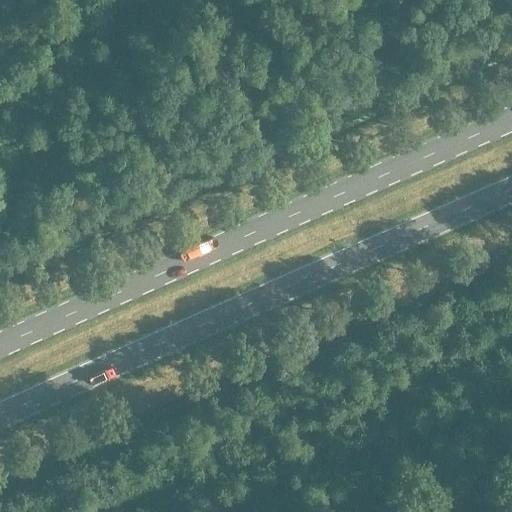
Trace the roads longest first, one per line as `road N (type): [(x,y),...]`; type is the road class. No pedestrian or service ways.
road 1 (trunk): [(0,418),(511,188)]
road 2 (trunk): [(511,121),(0,348)]
